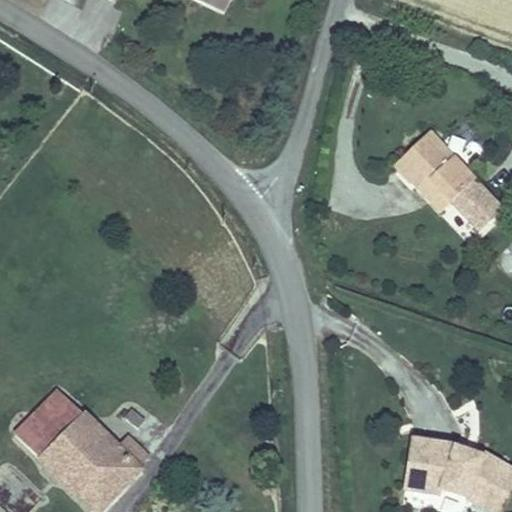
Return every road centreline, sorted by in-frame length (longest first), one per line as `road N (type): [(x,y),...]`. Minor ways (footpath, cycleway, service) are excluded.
road 1 (tertiary): [(0,6),(152,107),(257,214)]
road 2 (tertiary): [(257,214),(290,284),(301,340),(309,511)]
road 3 (unclassified): [(337,0),(293,157),(257,214)]
